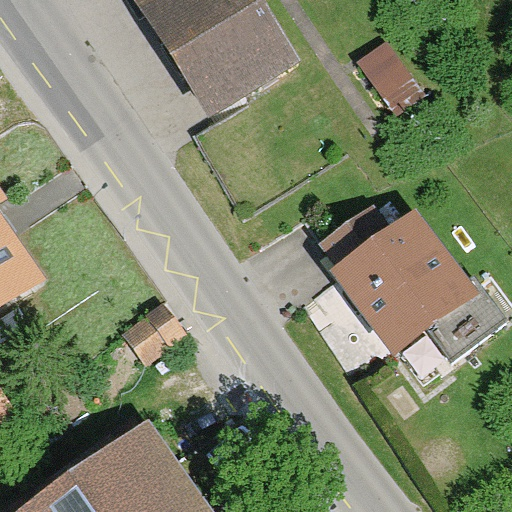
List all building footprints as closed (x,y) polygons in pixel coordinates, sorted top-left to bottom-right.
[(127,0),(220,141),(314,80),(261,0),(127,0)] [(0,332),(55,293),(6,226),(18,218),(0,192),(0,163),(2,162),(0,159),(0,332)] [(322,259),(411,374),(494,311),(428,226),(401,246),(378,216),(322,259)] [(153,323),(126,344),(152,376),(179,355),(153,323)] [(0,391),(0,433),(19,421),(0,391)] [(207,511),(153,439),(54,511),(207,511)]
